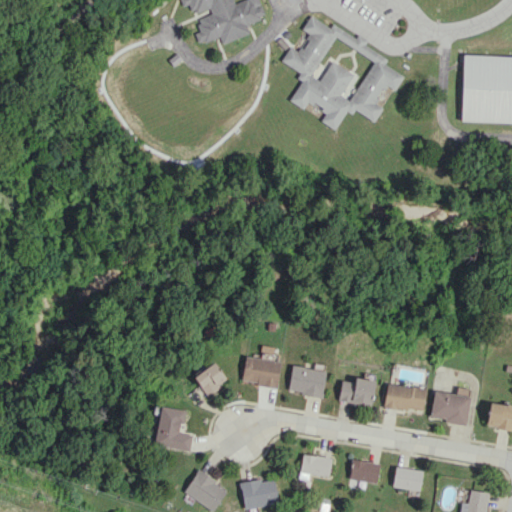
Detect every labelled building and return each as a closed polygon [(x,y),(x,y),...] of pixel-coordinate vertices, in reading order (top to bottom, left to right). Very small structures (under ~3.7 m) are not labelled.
[(262,15),(260,0),(179,0),(183,5),(189,5),(195,15),(203,10),(198,20),(199,30),(193,34),(198,41),(220,39),(220,40),(247,37),(246,25),(262,15)] [(402,75),(383,64),(386,58),(363,44),(364,41),(333,23),(329,26),(309,15),(301,29),(309,33),(303,45),(296,50),(288,46),(280,61),(290,66),(300,80),(288,100),(302,108),(306,101),(318,108),(323,114),(319,121),(334,129),(340,120),(353,109),(373,121),(381,107),(373,102),(380,91),(387,86),(394,90),(402,75)] [(511,122),(511,56),(462,55),(460,121),(511,122)] [(239,380),(274,388),(280,362),(244,355),(239,380)] [(225,381),(213,362),(192,376),(204,395),(225,381)] [(323,369),(289,366),(286,392),(320,396),(323,369)] [(373,380),(353,377),(352,382),(339,380),(336,399),(369,405),(373,380)] [(424,388),(384,383),(382,406),(421,411),(424,388)] [(429,419),(466,422),(468,395),(431,391),(429,419)] [(484,426),(510,430),(511,415),(511,405),(488,402),(484,426)] [(188,451),(191,434),(179,432),(183,410),(160,406),(153,445),(188,451)] [(327,476),(330,458),(302,453),(297,478),(307,479),(308,473),(327,476)] [(376,482),(377,462),(350,459),(348,479),(376,482)] [(391,486),(418,490),(422,470),(394,465),(391,486)] [(226,488),(196,469),(182,491),(212,510),(226,488)] [(243,508),(277,503),(274,477),(239,482),(243,508)] [(460,502),(458,511),(483,511),(487,492),(468,489),(466,503),(460,502)]
